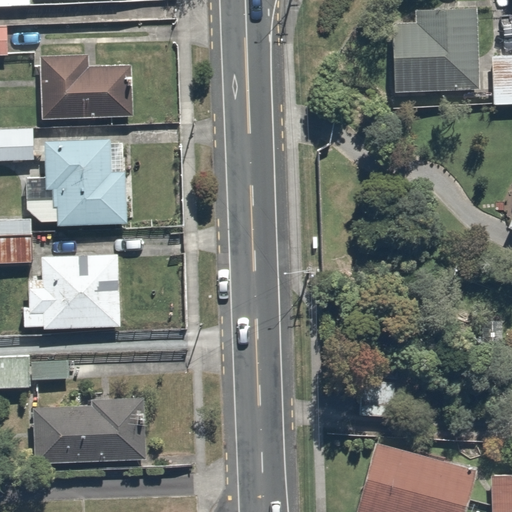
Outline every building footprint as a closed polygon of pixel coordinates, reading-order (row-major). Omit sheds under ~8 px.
[(32,0),(0,0),(0,10),(32,9),(32,0)] [(416,23),(393,23),(395,92),(480,89),(478,8),(417,11),(416,23)] [(12,26),(0,26),(0,56),(14,56),(12,26)] [(90,51),(42,56),(48,120),(143,111),(139,71),(92,75),(90,51)] [(511,55),(492,56),(493,104),(511,104),(511,55)] [(20,65),(0,66),(0,124),(23,123),(20,65)] [(33,128),(0,129),(0,161),(34,160),(33,128)] [(111,139),(45,142),(46,178),(25,179),(26,210),(42,222),(58,222),(58,226),(127,224),(125,172),(112,172),(111,139)] [(0,219),(0,234),(32,233),(31,219),(0,219)] [(0,264),(33,263),(32,233),(0,234),(0,264)] [(120,254),(41,257),(41,280),(29,280),(30,307),(23,308),(23,327),(43,326),(44,330),(122,328),(120,254)] [(30,348),(0,348),(0,390),(31,390),(30,348)] [(389,370),(355,368),(352,409),(387,411),(389,370)] [(154,400),(44,404),(46,467),(155,464),(154,400)] [(465,511),(477,471),(376,443),(357,511),(465,511)] [(511,511),(511,474),(492,476),(491,511),(511,511)]
